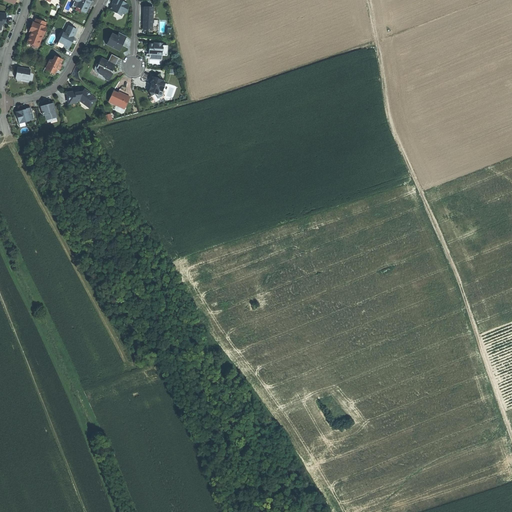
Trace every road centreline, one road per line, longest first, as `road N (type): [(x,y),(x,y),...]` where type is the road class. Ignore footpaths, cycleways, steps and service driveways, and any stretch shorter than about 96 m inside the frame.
road 1 (track): [(511,436),(453,264),(393,129),(369,0)]
road 2 (track): [(3,145),(175,106),(377,41)]
road 3 (track): [(84,511),(0,291)]
road 4 (residential): [(0,105),(51,90),(103,0)]
